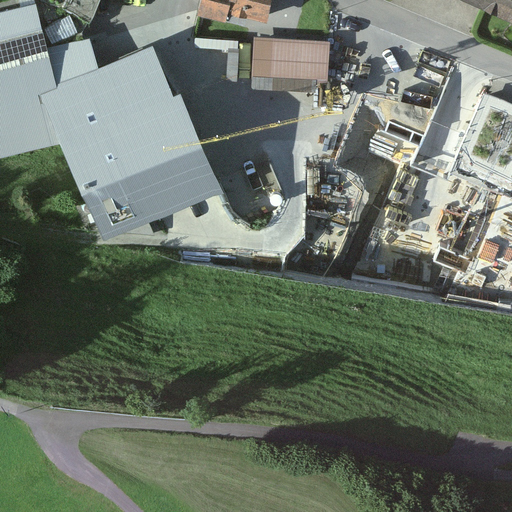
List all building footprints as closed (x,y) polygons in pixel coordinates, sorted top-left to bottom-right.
[(0,158),(64,144),(108,237),(225,180),(183,77),(173,82),(155,36),(100,60),(91,30),(48,48),(35,0),(31,0),(0,8),(0,158)] [(48,0),(89,16),(95,0),(48,0)] [(199,0),(197,9),(222,15),(225,5),(268,15),(271,0),(199,0)] [(511,0),(482,0),(511,12),(511,0)] [(70,13),(47,26),(54,39),(77,26),(70,13)] [(331,37),(254,33),(252,71),(253,71),(316,74),(329,75),(331,37)] [(239,37),(196,35),(196,45),(239,46),(239,37)] [(316,74),(253,71),(253,83),(316,86),(316,74)]
